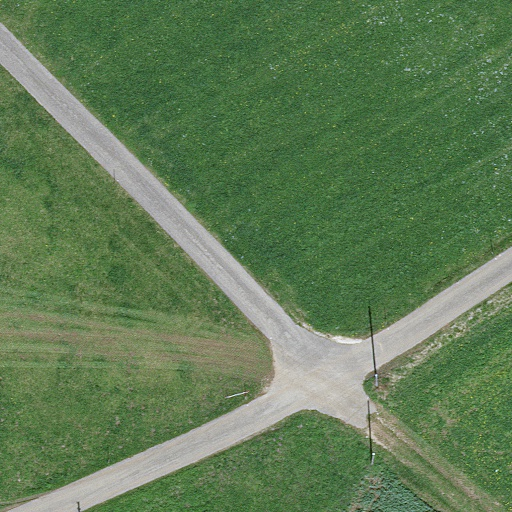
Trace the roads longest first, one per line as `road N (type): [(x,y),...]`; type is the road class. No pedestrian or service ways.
road 1 (unclassified): [(332,383),(0,46)]
road 2 (unclassified): [(60,511),(332,383)]
road 3 (unclassified): [(332,383),(511,270)]
